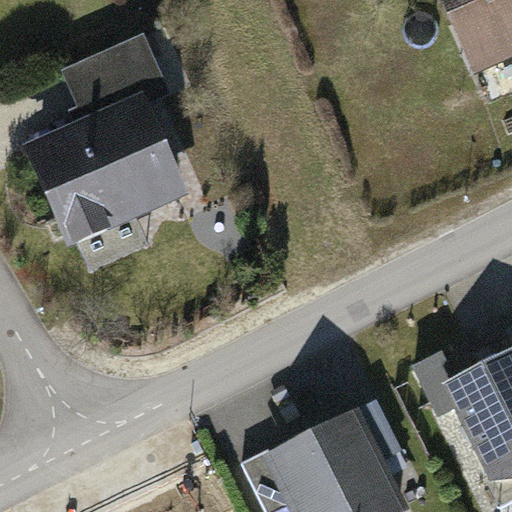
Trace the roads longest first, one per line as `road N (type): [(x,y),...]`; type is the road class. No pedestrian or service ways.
road 1 (residential): [(511,228),(137,418),(77,432)]
road 2 (residential): [(0,299),(77,432)]
